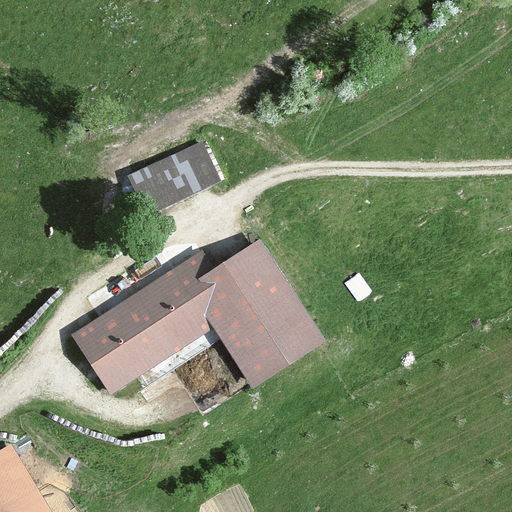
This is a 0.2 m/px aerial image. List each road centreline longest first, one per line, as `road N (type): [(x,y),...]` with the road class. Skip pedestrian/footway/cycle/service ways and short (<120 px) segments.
road 1 (track): [(0,404),(32,376),(58,323),(237,196),(297,171),(511,167)]
road 2 (track): [(297,171),(219,110),(124,154)]
road 3 (track): [(219,110),(378,0)]
